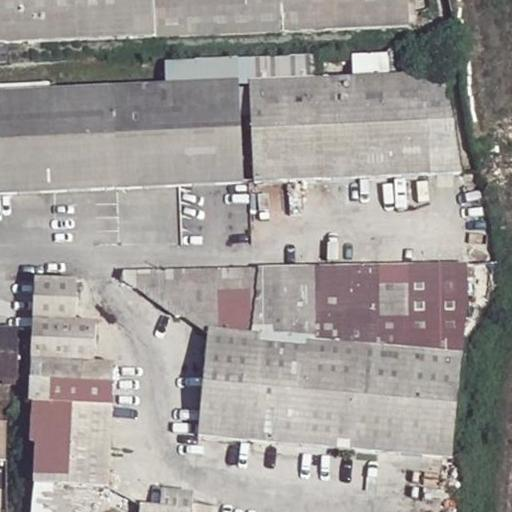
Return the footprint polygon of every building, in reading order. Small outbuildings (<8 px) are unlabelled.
[(0,0),(0,46),(407,26),(406,23),(406,10),(405,0),(0,0)] [(247,84),(390,77),(389,55),(246,61),(247,84)] [(443,75),(390,77),(247,84),(252,182),(459,174),(443,75)] [(235,82),(108,91),(113,191),(241,184),(235,82)] [(0,197),(113,191),(108,91),(0,96),(0,197)] [(465,267),(182,271),(182,289),(184,316),(188,320),(208,334),(397,350),(461,356),(468,294),(465,267)] [(176,322),(188,320),(184,316),(182,289),(166,288),(165,271),(139,271),(139,278),(176,322)] [(182,289),(182,271),(165,271),(166,288),(182,289)] [(29,406),(108,410),(111,371),(88,370),(90,331),(72,329),(74,286),(67,285),(40,285),(37,284),(29,406)] [(17,333),(0,333),(0,379),(20,379),(17,333)] [(392,404),(397,350),(208,334),(199,440),(388,456),(392,404)] [(456,410),(461,356),(397,350),(392,404),(456,410)] [(450,461),(456,410),(392,404),(388,456),(450,461)] [(103,491),(108,410),(29,406),(25,485),(103,491)] [(141,506),(140,511),(198,511),(193,511),(193,496),(163,492),(161,508),(141,506)]
